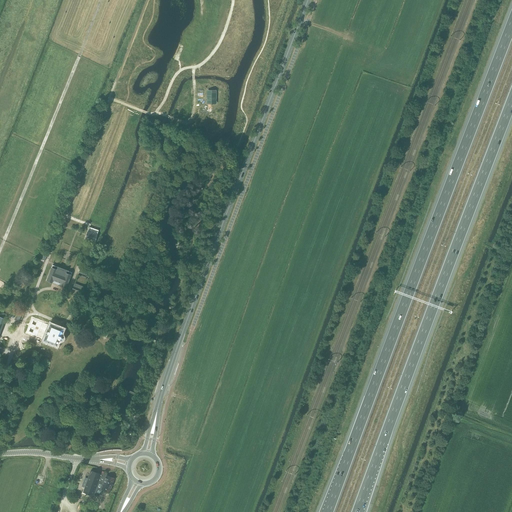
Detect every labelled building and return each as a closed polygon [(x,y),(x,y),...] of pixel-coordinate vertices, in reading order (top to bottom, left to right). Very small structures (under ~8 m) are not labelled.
[(217,90),(207,90),(208,104),(217,104),(217,90)] [(88,232),(86,239),(95,242),(97,235),(88,232)] [(53,280),(62,283),(61,286),(66,288),(72,272),(58,267),(57,270),(52,268),(47,281),(53,283),(53,280)] [(75,284),(71,293),(77,295),(80,296),(84,287),(80,286),(75,284)] [(31,318),(24,332),(36,337),(42,322),(31,318)] [(47,330),(46,335),(44,341),(57,346),(59,341),(60,341),(62,340),(63,338),(62,336),(61,335),(62,333),(65,334),(66,331),(51,324),(49,329),(48,329),(47,330)] [(85,477),(82,486),(85,487),(83,491),(94,495),(94,493),(100,495),(102,489),(110,492),(115,478),(106,475),(107,473),(102,471),(101,474),(91,470),(90,473),(88,478),(85,477)]
